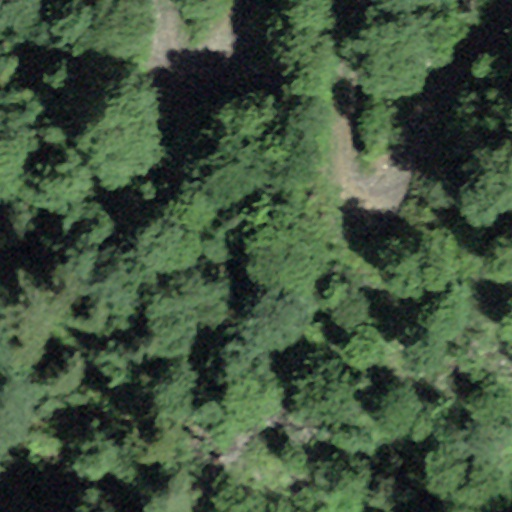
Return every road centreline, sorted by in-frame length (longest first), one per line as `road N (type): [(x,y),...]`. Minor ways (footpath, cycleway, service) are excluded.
road 1 (track): [(352,0),(351,170),(360,199),(390,185),(511,5)]
road 2 (track): [(166,0),(169,60),(196,83),(230,69),(255,0)]
